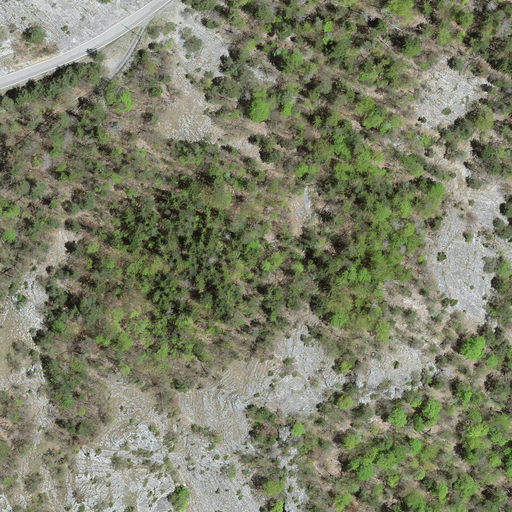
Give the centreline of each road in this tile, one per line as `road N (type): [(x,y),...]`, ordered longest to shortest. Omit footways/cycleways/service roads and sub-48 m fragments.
road 1 (track): [(143,17),(115,70),(0,162)]
road 2 (unclassified): [(0,84),(118,35),(168,0)]
